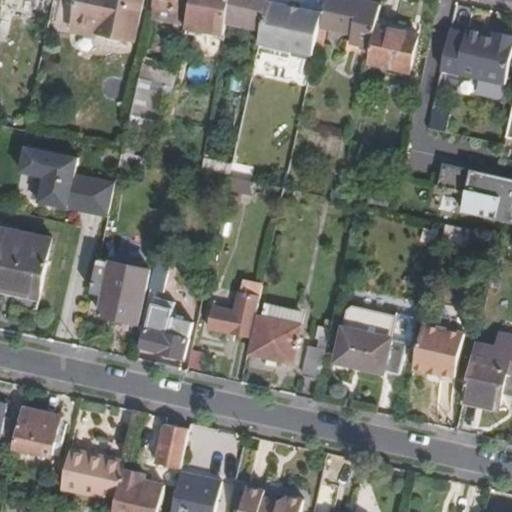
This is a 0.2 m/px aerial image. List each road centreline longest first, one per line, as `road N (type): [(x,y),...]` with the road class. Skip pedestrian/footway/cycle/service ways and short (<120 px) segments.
road 1 (residential): [(0,360),(511,473)]
road 2 (unknown): [(59,373),(90,224)]
